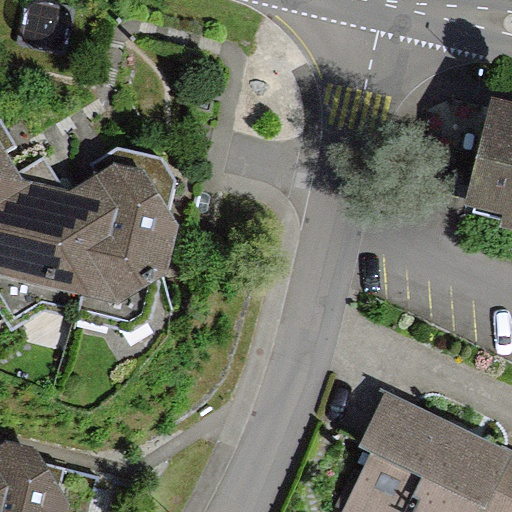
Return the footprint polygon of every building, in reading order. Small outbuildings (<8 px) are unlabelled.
[(511,115),(503,113),(477,216),(511,224),(511,115)] [(0,183),(13,124),(0,120),(0,183)] [(0,183),(0,297),(80,318),(120,150),(76,194),(27,182),(13,124),(0,183)] [(120,150),(80,318),(132,330),(152,320),(186,186),(173,164),(120,150)] [(501,511),(511,490),(511,453),(395,401),(345,510),(349,511),(501,511)] [(11,425),(0,469),(0,511),(63,511),(77,461),(63,439),(11,425)] [(0,469),(11,425),(0,435),(0,469)] [(511,511),(511,490),(501,511),(511,511)]
